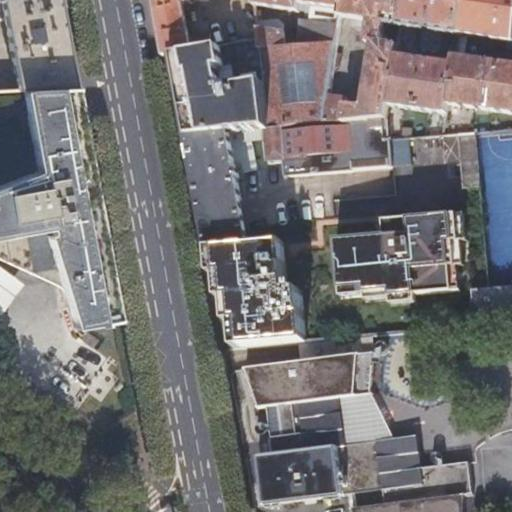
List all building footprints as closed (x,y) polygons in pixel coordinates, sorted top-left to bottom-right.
[(0,0),(0,21),(5,21),(16,92),(24,91),(74,88),(68,54),(62,25),(57,0),(0,0)] [(153,0),(157,21),(165,61),(170,60),(170,58),(212,51),(210,36),(189,40),(183,6),(191,5),(191,0),(192,0),(153,0)] [(254,0),(255,8),(299,15),(299,13),(304,13),(303,22),(300,21),(296,49),(284,50),(283,27),(279,22),(257,25),(259,43),(269,131),(325,126),(329,99),(341,21),(344,0),(254,0)] [(344,0),(341,21),(370,25),(367,47),(373,47),(363,112),(346,109),(347,102),(329,99),(325,126),(386,120),(388,108),(396,59),(400,29),(404,0),(344,0)] [(404,0),(400,29),(423,33),(421,50),(422,52),(438,55),(441,53),(443,36),(460,38),(465,0),(404,0)] [(511,0),(465,0),(460,38),(511,45),(511,0)] [(170,58),(170,60),(181,118),(186,143),(199,214),(204,239),(247,235),(245,226),(229,136),(264,133),(267,165),(283,164),(285,179),(285,180),(393,170),(391,142),(388,143),(386,120),(325,126),(269,131),(259,43),(212,51),(170,58)] [(396,59),(388,108),(447,116),(448,108),(455,67),(396,59)] [(455,67),(448,108),(511,117),(511,69),(456,61),(455,67)] [(0,238),(3,238),(6,263),(27,263),(30,276),(55,274),(73,332),(117,322),(111,287),(101,235),(82,131),(74,88),(24,91),(39,174),(0,189),(0,238)] [(476,135),(460,137),(464,192),(480,191),(476,135)] [(465,214),(458,215),(461,242),(462,242),(467,242),(465,214)] [(336,241),(340,291),(364,289),(364,295),(390,293),(391,299),(416,297),(416,295),(453,292),(451,268),(457,268),(455,243),(461,242),(458,215),(384,222),(385,237),(387,252),(376,253),(374,238),(336,241)] [(247,235),(204,239),(206,252),(220,250),(222,266),(225,298),(230,298),(233,322),(238,321),(241,350),(296,346),(306,345),(301,291),(288,292),(284,245),(249,248),(247,235)] [(385,237),(374,238),(376,253),(387,252),(385,237)] [(462,242),(461,242),(455,243),(457,268),(459,267),(464,267),(462,242)] [(0,265),(0,313),(22,281),(0,265)] [(459,267),(457,268),(451,268),(453,292),(461,292),(459,267)] [(364,289),(340,291),(340,298),(365,297),(364,295),(364,289)] [(472,293),(475,330),(511,326),(511,289),(488,292),(472,293)] [(364,295),(365,297),(365,302),(391,300),(391,299),(390,293),(364,295)] [(391,299),(391,300),(392,306),(417,304),(416,297),(391,299)] [(413,443),(389,445),(368,400),(374,358),(372,339),(306,345),(296,346),(297,364),(243,369),(256,408),(265,408),(266,424),(267,439),(264,440),(266,456),(257,457),(258,468),(414,455),(413,443)] [(299,503),(313,502),(347,499),(348,506),(348,511),(461,511),(462,504),(467,506),(465,472),(415,475),(414,455),(258,468),(261,506),(299,503)]
